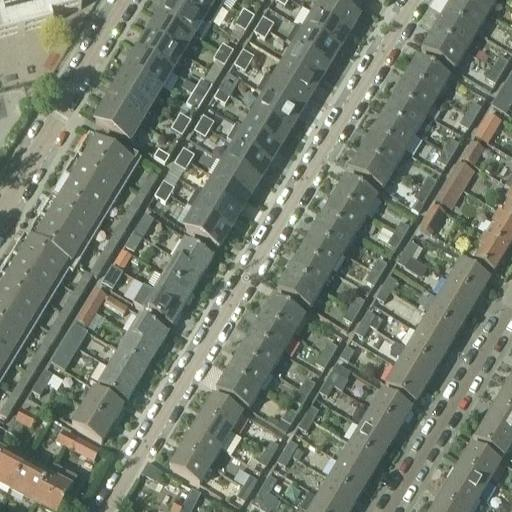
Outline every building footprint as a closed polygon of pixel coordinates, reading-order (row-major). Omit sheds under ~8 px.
[(0,0),(0,40),(52,27),(50,19),(80,11),(77,0),(0,0)] [(204,0),(170,0),(169,3),(210,28),(221,10),(204,0)] [(204,0),(221,10),(226,0),(204,0)] [(283,0),(274,0),(273,3),(283,10),(288,2),(283,0)] [(362,0),(346,0),(344,4),(359,12),(365,2),(362,0)] [(453,0),(443,17),(476,37),(488,19),(455,0),(453,0)] [(455,0),(488,19),(499,0),(497,0),(455,0)] [(324,1),(314,18),(347,38),(357,21),(324,1)] [(169,3),(158,20),(191,40),(200,45),(210,28),(169,3)] [(242,13),(238,21),(249,27),(253,20),(242,13)] [(432,35),(466,55),(476,37),(443,17),(432,35)] [(314,18),(304,34),(337,54),(347,38),(314,18)] [(158,20),(148,38),(181,58),(191,40),(158,20)] [(233,28),(244,35),(249,27),(238,21),(233,28)] [(262,21),(257,29),(268,35),(273,28),(262,21)] [(257,29),(253,36),(264,43),(268,35),(257,29)] [(295,29),(285,45),(294,50),(327,70),(337,54),(304,34),(295,29)] [(420,54),(454,75),(466,55),(432,35),(420,54)] [(148,38),(137,55),(170,75),(181,58),(148,38)] [(221,48),(217,56),(228,62),(232,55),(221,48)] [(294,50),(284,67),(317,87),(327,70),(294,50)] [(242,54),(237,62),(248,68),(253,61),(242,54)] [(137,55),(126,73),(160,93),(170,75),(137,55)] [(212,63),(223,70),(228,62),(217,56),(212,63)] [(499,60),(492,71),(501,77),(508,66),(499,60)] [(237,62),(233,69),(244,76),(248,68),(237,62)] [(404,81),(437,102),(450,82),(416,62),(404,81)] [(284,67),(274,83),(307,103),(317,87),(284,67)] [(485,83),(494,88),(501,77),(492,71),(485,83)] [(126,73),(116,90),(149,110),(160,93),(126,73)] [(266,78),(256,94),(264,99),(297,119),(307,103),(274,83),(266,78)] [(393,100),(426,120),(437,102),(404,81),(393,100)] [(200,83),(196,90),(206,97),(211,90),(200,83)] [(222,87),(217,94),(228,101),(233,94),(222,87)] [(491,111),(504,119),(511,105),(511,103),(511,100),(511,91),(505,88),(491,111)] [(116,90),(105,108),(138,128),(149,110),(116,90)] [(191,98),(202,105),(206,97),(196,90),(191,98)] [(217,94),(213,102),(224,109),(228,101),(217,94)] [(264,99),(254,116),(288,136),(297,119),(264,99)] [(382,118),(416,138),(426,120),(393,100),(382,118)] [(471,106),(464,119),(472,125),(480,111),(471,106)] [(105,108),(94,126),(128,146),(138,128),(105,108)] [(254,116),(244,132),(278,152),(288,136),(254,116)] [(478,133),(489,141),(500,125),(487,117),(478,133)] [(179,118),(175,125),(185,132),(190,124),(179,118)] [(370,138),(404,158),(416,138),(382,118),(370,138)] [(458,130),(466,135),(472,125),(464,119),(458,130)] [(202,120),(198,127),(209,134),(213,126),(202,120)] [(170,133),(181,139),(185,132),(175,125),(170,133)] [(198,127),(193,135),(204,141),(209,134),(198,127)] [(236,127),(226,143),(235,148),(268,168),(278,152),(244,132),(236,127)] [(75,159),(124,190),(140,163),(118,150),(115,155),(88,138),(75,159)] [(360,155),(392,177),(404,158),(370,138),(360,155)] [(449,143),(442,154),(451,160),(458,148),(449,143)] [(470,146),(460,163),(473,170),(483,154),(470,146)] [(235,148),(225,165),(258,185),(268,168),(235,148)] [(182,153),(178,160),(189,167),(193,159),(182,153)] [(157,154),(153,161),(164,168),(168,160),(157,154)] [(435,166),(445,171),(451,160),(442,154),(435,166)] [(348,174),(382,194),(392,177),(360,155),(348,174)] [(63,180),(112,210),(124,190),(75,159),(63,180)] [(178,160),(173,168),(184,174),(189,167),(178,160)] [(225,165),(215,181),(248,201),(258,185),(225,165)] [(458,166),(446,186),(462,195),(473,176),(458,166)] [(150,176),(144,187),(151,191),(157,181),(150,176)] [(51,200),(99,230),(112,210),(63,180),(51,200)] [(400,182),(427,201),(436,186),(427,180),(420,192),(401,180),(400,182)] [(215,181),(205,197),(238,217),(248,201),(215,181)] [(332,201),(365,221),(377,201),(344,181),(332,201)] [(407,210),(418,216),(427,201),(400,182),(396,189),(415,200),(414,203),(412,202),(407,210)] [(163,186),(158,193),(169,200),(173,192),(163,186)] [(450,214),(462,195),(446,186),(434,205),(450,214)] [(144,187),(137,198),(144,202),(151,191),(144,187)] [(196,192),(186,208),(195,214),(228,234),(238,217),(205,197),(196,192)] [(158,193),(153,201),(164,207),(169,200),(158,193)] [(496,216),(511,226),(511,195),(509,194),(503,204),(508,206),(501,218),(496,216)] [(137,198),(131,208),(138,212),(144,202),(137,198)] [(39,220),(86,252),(99,230),(51,200),(39,220)] [(320,220),(354,240),(365,221),(332,201),(320,220)] [(131,208),(124,218),(132,223),(138,212),(131,208)] [(418,232),(430,239),(445,216),(432,209),(418,232)] [(195,214),(184,232),(217,252),(228,234),(195,214)] [(511,226),(496,216),(483,238),(482,239),(506,253),(511,243),(511,226)] [(124,218),(118,228),(126,233),(132,223),(124,218)] [(71,269),(68,275),(72,276),(86,252),(39,220),(27,239),(71,269)] [(309,240),(342,259),(354,240),(320,220),(309,240)] [(400,226),(393,237),(402,242),(409,231),(400,226)] [(138,227),(133,236),(142,242),(148,233),(138,227)] [(118,228),(112,238),(120,243),(126,233),(118,228)] [(10,259),(60,289),(68,274),(68,275),(71,269),(27,239),(23,237),(10,259)] [(386,248),(395,254),(402,242),(393,237),(386,248)] [(112,238),(106,249),(113,253),(120,243),(112,238)] [(131,238),(123,250),(133,256),(141,244),(131,238)] [(480,252),(472,265),(492,277),(506,253),(482,239),(476,249),(480,252)] [(298,257),(332,276),(342,259),(309,240),(298,257)] [(182,244),(172,262),(201,279),(212,261),(182,244)] [(409,245),(400,261),(412,267),(421,252),(409,245)] [(106,249),(99,260),(106,264),(113,253),(106,249)] [(112,269),(121,275),(130,261),(120,255),(112,269)] [(287,275),(321,295),(332,276),(298,257),(287,275)] [(0,275),(0,280),(48,309),(60,289),(10,259),(0,275)] [(99,260),(93,269),(101,273),(106,264),(99,260)] [(400,261),(396,267),(404,272),(405,269),(408,271),(410,267),(412,268),(412,267),(400,261)] [(162,278),(191,296),(201,279),(172,262),(162,278)] [(378,263),(371,274),(380,279),(386,268),(378,263)] [(458,265),(447,284),(478,300),(488,283),(458,265)] [(84,275),(83,276),(91,281),(92,281),(95,283),(101,273),(93,269),(88,278),(84,275)] [(101,287),(112,294),(123,276),(121,275),(112,269),(101,287)] [(364,285),(373,290),(380,279),(371,274),(364,285)] [(276,294),(309,314),(321,295),(287,275),(276,294)] [(83,276),(77,286),(85,291),(91,281),(83,276)] [(152,295),(181,313),(191,296),(162,278),(152,295)] [(0,306),(36,328),(48,309),(0,280),(0,306)] [(388,280),(382,290),(390,295),(395,285),(388,280)] [(436,301),(467,319),(478,300),(447,284),(436,301)] [(77,286),(71,296),(79,301),(85,291),(77,286)] [(388,298),(390,295),(382,290),(375,303),(383,307),(384,306),(408,321),(413,312),(388,298)] [(94,292),(82,310),(94,318),(105,300),(94,292)] [(152,295),(142,313),(171,330),(181,313),(152,295)] [(71,296),(65,306),(73,311),(79,301),(71,296)] [(354,299),(348,311),(357,316),(364,305),(354,299)] [(122,319),(126,312),(108,301),(104,308),(122,319)] [(271,301),(259,321),(293,341),(305,321),(271,301)] [(426,319),(455,338),(467,319),(436,301),(426,319)] [(0,336),(22,351),(36,328),(0,306),(0,336)] [(65,306),(59,316),(67,321),(73,311),(65,306)] [(82,310),(75,323),(86,331),(94,318),(82,310)] [(342,323),(350,328),(357,316),(348,311),(342,323)] [(367,315),(359,328),(367,333),(368,330),(375,335),(381,324),(367,315)] [(59,316),(53,326),(61,330),(67,321),(59,316)] [(426,319),(415,337),(445,354),(455,338),(426,319)] [(138,320),(127,338),(156,355),(167,337),(138,320)] [(248,341),(281,360),(293,341),(259,321),(248,341)] [(53,326),(47,336),(55,340),(61,330),(53,326)] [(359,328),(354,337),(362,342),(367,333),(359,328)] [(73,329),(64,345),(77,353),(87,337),(73,329)] [(0,364),(10,371),(22,351),(0,336),(0,364)] [(47,336),(41,347),(48,351),(55,340),(47,336)] [(405,354),(436,371),(445,354),(415,337),(405,354)] [(117,354),(146,372),(156,355),(127,338),(117,354)] [(237,358),(270,379),(281,360),(248,341),(237,358)] [(66,370),(77,353),(64,345),(54,362),(66,370)] [(328,345),(321,357),(330,362),(337,351),(328,345)] [(41,347),(34,358),(42,362),(48,351),(41,347)] [(339,362),(347,367),(353,355),(346,351),(339,362)] [(107,371),(136,389),(146,372),(117,354),(107,371)] [(405,354),(394,371),(425,388),(436,371),(405,354)] [(314,368),(323,374),(330,362),(321,357),(314,368)] [(34,358),(28,368),(35,372),(42,362),(34,358)] [(227,376),(259,397),(270,379),(237,358),(227,376)] [(0,387),(10,371),(0,364),(0,387)] [(28,368),(22,378),(29,382),(35,372),(28,368)] [(336,368),(324,387),(332,392),(339,380),(345,383),(350,376),(336,368)] [(125,406),(136,389),(107,371),(96,389),(125,406)] [(384,389),(414,407),(425,388),(394,371),(384,389)] [(44,374),(38,384),(45,389),(52,378),(44,374)] [(215,395),(248,415),(259,397),(227,376),(215,395)] [(22,378),(16,388),(23,392),(29,382),(22,378)] [(306,382),(299,394),(308,399),(314,388),(306,382)] [(38,384),(32,395),(39,399),(45,389),(38,384)] [(324,387),(318,397),(326,401),(332,392),(324,387)] [(16,388),(10,398),(17,402),(23,392),(16,388)] [(511,395),(504,391),(494,409),(511,418),(511,395)] [(81,410),(112,428),(122,411),(92,392),(81,410)] [(292,405),(301,411),(308,399),(299,394),(292,405)] [(380,395),(369,414),(399,432),(410,413),(380,395)] [(10,398),(4,408),(11,412),(17,402),(10,398)] [(201,418),(231,437),(242,418),(212,400),(201,418)] [(0,425),(2,426),(11,412),(4,408),(0,413),(0,425)] [(311,409),(304,421),(318,429),(311,425),(318,414),(311,409)] [(511,418),(494,409),(483,427),(511,443),(511,418)] [(81,410),(70,429),(100,447),(112,428),(81,410)] [(6,436),(10,438),(14,441),(22,428),(30,416),(21,412),(6,436)] [(280,424),(290,429),(297,418),(287,412),(280,424)] [(359,430),(390,447),(399,432),(369,414),(359,430)] [(30,416),(22,428),(30,433),(37,420),(30,416)] [(191,435),(221,453),(231,437),(201,418),(191,435)] [(312,440),(318,429),(304,421),(297,432),(312,440)] [(473,444),(503,462),(511,446),(511,443),(483,427),(473,444)] [(348,448),(379,465),(390,447),(359,430),(348,448)] [(55,445),(63,450),(70,438),(62,434),(55,445)] [(180,454),(209,472),(221,453),(191,435),(180,454)] [(70,438),(63,450),(71,454),(77,442),(70,438)] [(256,453),(270,461),(278,449),(270,445),(263,455),(257,452),(256,453)] [(289,445),(283,456),(290,461),(297,449),(289,445)] [(348,448),(337,466),(367,484),(379,465),(348,448)] [(470,449),(458,468),(488,486),(500,467),(470,449)] [(250,463),(264,471),(270,461),(256,453),(250,463)] [(169,472),(199,490),(209,472),(180,454),(169,472)] [(1,456),(0,457),(0,488),(10,494),(24,468),(1,456)] [(283,456),(276,467),(284,472),(290,461),(283,456)] [(326,484),(357,502),(367,484),(337,466),(326,484)] [(24,468),(10,494),(33,506),(39,495),(47,480),(24,468)] [(458,468),(448,485),(479,502),(488,486),(458,468)] [(39,495),(33,506),(43,511),(59,511),(70,492),(75,483),(52,470),(47,480),(39,495)] [(249,480),(241,493),(249,497),(256,485),(249,480)] [(268,480),(259,495),(267,499),(276,484),(268,480)] [(326,484),(315,502),(333,511),(350,511),(357,502),(326,484)] [(448,485),(437,503),(452,511),(472,511),(479,502),(448,485)] [(236,501),(244,506),(249,497),(241,493),(236,501)] [(184,507),(183,509),(188,511),(192,511),(200,498),(191,494),(184,507)] [(259,495),(255,501),(263,506),(267,499),(259,495)] [(333,511),(315,502),(309,511),(333,511)] [(175,503),(170,511),(180,511),(183,507),(175,503)] [(431,511),(452,511),(437,503),(431,511)]
